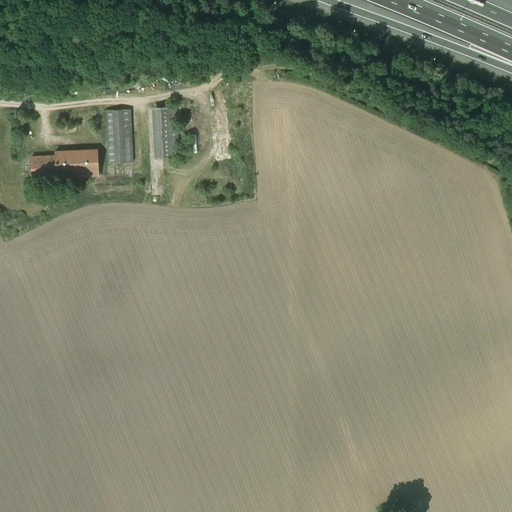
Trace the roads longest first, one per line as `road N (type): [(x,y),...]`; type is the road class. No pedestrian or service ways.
road 1 (motorway): [(319,0),(511,63)]
road 2 (motorway): [(393,0),(511,52)]
